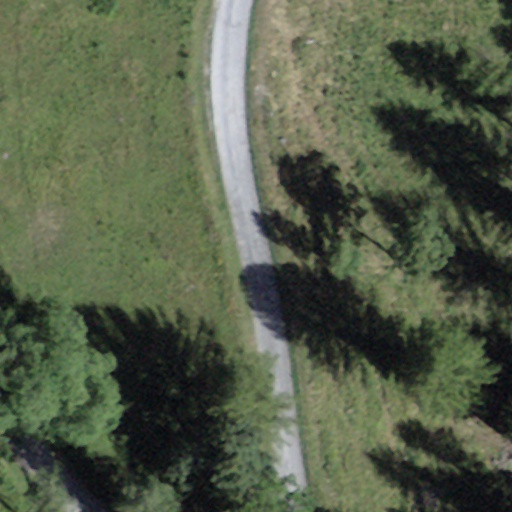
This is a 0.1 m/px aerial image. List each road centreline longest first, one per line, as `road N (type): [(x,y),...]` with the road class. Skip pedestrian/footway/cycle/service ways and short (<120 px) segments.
road 1 (unclassified): [(300,511),(224,105),(235,0)]
road 2 (unclassified): [(0,388),(87,511)]
